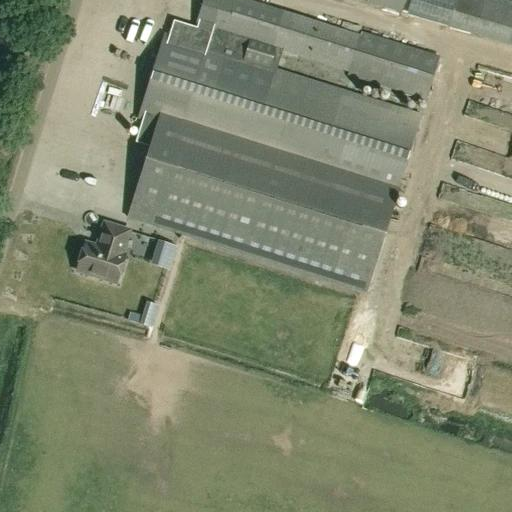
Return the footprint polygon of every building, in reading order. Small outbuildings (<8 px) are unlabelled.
[(128,218),(365,292),(420,116),(277,71),(283,52),(350,73),(349,77),(425,101),(439,58),(361,32),(360,37),(242,0),(204,0),(195,28),(174,21),(169,37),(165,35),(138,120),(143,121),(135,143),(151,148),(128,218)] [(362,0),(409,13),(412,0),(362,0)] [(511,46),(511,2),(503,0),(455,0),(447,28),(511,46)] [(123,253),(129,230),(105,223),(98,247),(86,244),(79,271),(119,282),(126,254),(123,253)] [(495,392),(497,376),(472,372),(470,388),(495,392)] [(511,382),(500,379),(496,394),(511,397),(511,382)]
